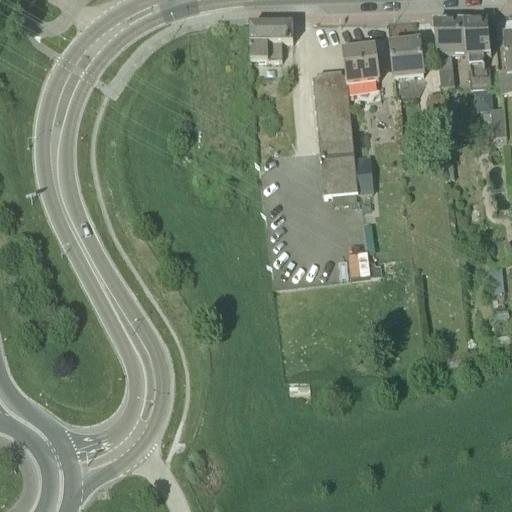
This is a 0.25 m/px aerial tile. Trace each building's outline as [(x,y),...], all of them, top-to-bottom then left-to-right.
[(451,62),(467,61),(463,26),(433,26),(436,61),(437,61),(440,92),(454,91),(451,62)] [(463,26),(467,61),(470,97),(486,95),(491,89),(490,75),(484,75),(483,61),(491,60),(488,26),(463,26)] [(251,67),(282,66),(282,48),(293,48),(292,29),(250,29),(251,67)] [(511,40),(505,41),(507,75),(499,76),(501,100),(511,99),(511,40)] [(394,86),(424,82),(419,46),(390,50),(394,86)] [(374,51),(343,55),(347,80),(347,89),(378,86),(374,51)] [(347,80),(312,84),(324,203),(358,199),(355,163),(347,89),(347,80)] [(431,128),(444,126),(441,98),(428,99),(431,128)] [(511,149),(511,101),(502,102),(503,113),(503,114),(504,124),(506,150),(511,149)] [(456,108),(443,109),(446,134),(459,133),(456,108)] [(506,150),(504,124),(503,114),(491,116),(494,151),(506,150)] [(370,161),(355,163),(358,199),(373,198),(370,161)] [(374,265),(368,266),(370,281),(382,280),(380,269),(375,270),(374,265)] [(509,338),(498,341),(499,349),(511,347),(509,338)]
